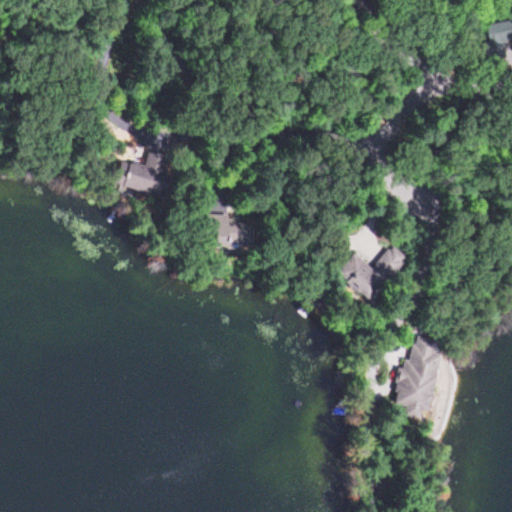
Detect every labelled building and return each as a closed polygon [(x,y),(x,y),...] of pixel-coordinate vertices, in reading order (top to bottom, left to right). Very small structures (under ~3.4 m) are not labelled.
[(511,61),(511,23),(487,23),(487,61),(511,61)] [(144,195),(144,170),(117,170),(117,195),(144,195)] [(229,247),(229,225),(215,225),(215,223),(199,223),(199,247),(229,247)] [(326,274),(356,302),(381,274),(368,263),(363,269),(345,253),(326,274)] [(387,407),(397,408),(397,416),(422,418),(428,360),(399,357),(398,367),(391,367),(387,407)]
